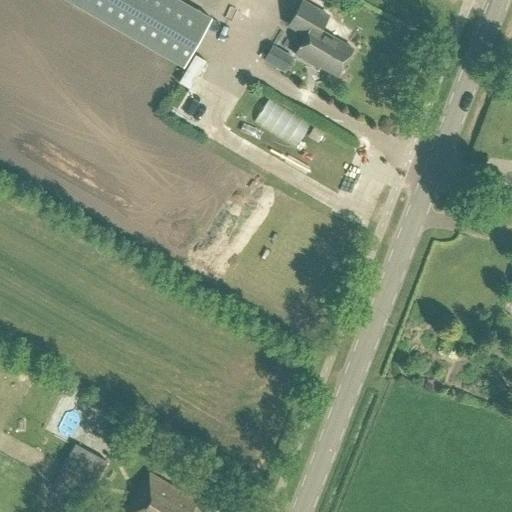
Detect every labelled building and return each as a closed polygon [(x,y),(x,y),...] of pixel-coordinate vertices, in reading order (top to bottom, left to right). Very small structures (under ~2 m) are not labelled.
[(63,0),(181,67),(209,19),(175,0),(63,0)] [(335,76),(351,49),(319,31),(327,16),(301,1),(286,26),(304,36),(293,55),(307,63),(308,61),(335,76)] [(272,46),(263,61),(284,72),(292,57),(272,46)] [(90,396),(84,405),(105,418),(111,409),(90,396)] [(88,497),(108,461),(75,443),(55,479),(88,497)] [(190,511),(196,503),(148,475),(125,511),(190,511)]
